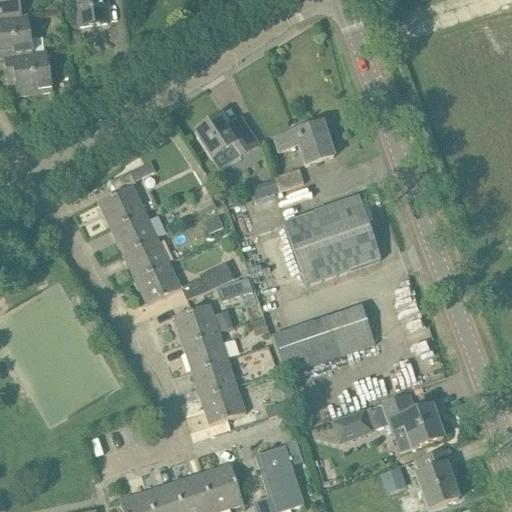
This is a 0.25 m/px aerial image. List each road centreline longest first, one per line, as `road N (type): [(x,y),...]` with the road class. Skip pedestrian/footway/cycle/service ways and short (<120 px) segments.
road 1 (unclassified): [(511,464),(336,0)]
road 2 (residential): [(108,464),(171,445),(160,397),(28,183)]
road 3 (residential): [(28,183),(311,0)]
